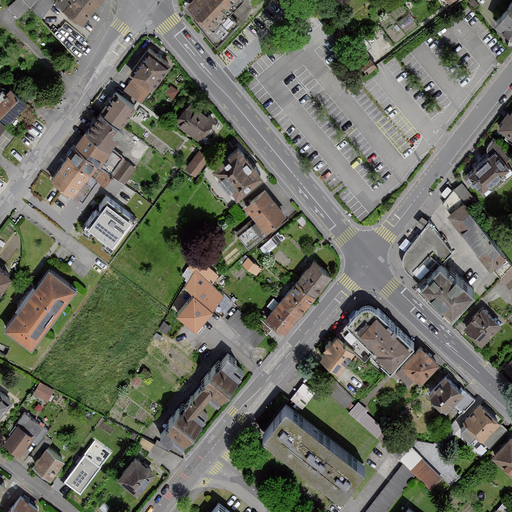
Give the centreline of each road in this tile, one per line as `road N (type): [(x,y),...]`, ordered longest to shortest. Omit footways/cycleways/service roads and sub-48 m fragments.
road 1 (secondary): [(145,0),(365,258)]
road 2 (unclassified): [(205,457),(365,258)]
road 3 (residential): [(0,210),(145,0)]
road 4 (unclassified): [(365,258),(511,72)]
road 5 (secondary): [(365,258),(511,403)]
